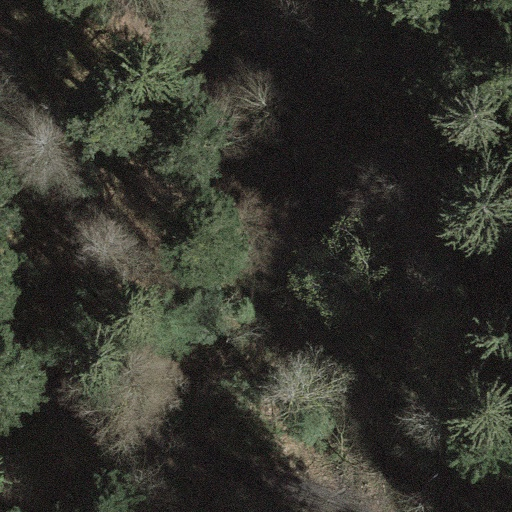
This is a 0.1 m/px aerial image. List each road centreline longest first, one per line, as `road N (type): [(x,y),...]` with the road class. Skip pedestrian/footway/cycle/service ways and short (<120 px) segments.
road 1 (track): [(0,406),(89,410),(141,423),(347,511)]
road 2 (track): [(511,143),(469,0)]
